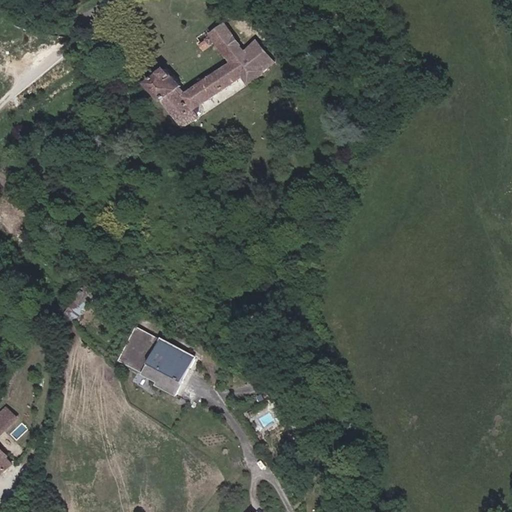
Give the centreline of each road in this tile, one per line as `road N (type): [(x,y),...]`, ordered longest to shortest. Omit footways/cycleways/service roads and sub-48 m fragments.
road 1 (unclassified): [(118,0),(89,19),(36,30),(0,8)]
road 2 (track): [(89,19),(0,102)]
